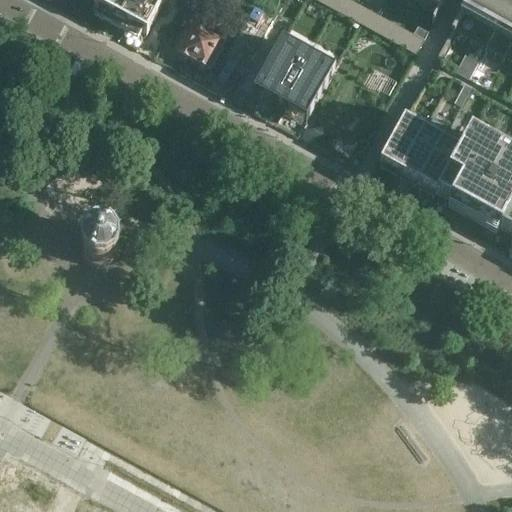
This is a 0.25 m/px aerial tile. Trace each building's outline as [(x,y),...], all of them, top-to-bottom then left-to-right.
[(98,0),(94,9),(146,38),(167,0),(98,0)] [(359,8),(350,3),(344,0),(309,0),(416,58),(424,44),(413,37),(403,32),(380,19),(359,8)] [(345,0),(423,43),(446,0),(345,0)] [(511,77),(511,0),(472,0),(449,43),(511,77)] [(210,72),(224,47),(221,45),(223,41),(218,38),(215,42),(190,29),(177,54),(210,72)] [(335,72),(282,43),(254,96),(306,125),(335,72)] [(470,77),(476,63),(466,58),(459,72),(470,77)] [(429,93),(422,89),(380,166),(511,238),(511,138),(429,93)] [(119,249),(119,246),(118,244),(118,243),(117,241),(116,240),(114,238),(113,236),(111,235),(108,233),(106,232),(104,232),(101,232),(99,232),(97,232),(94,233),(92,233),(90,234),(87,236),(86,237),(85,239),(83,241),(82,243),(82,244),(81,246),(81,247),(80,249),(80,250),(80,253),(81,255),(81,257),(82,259),(83,260),(84,263),(86,265),(87,266),(89,267),(91,269),(93,269),(95,270),(98,271),(100,271),(103,270),(104,270),(107,269),(109,268),(111,267),(114,265),(115,263),(117,261),(118,259),(119,257),(119,255),(119,254),(120,252),(120,250),(119,249)] [(58,511),(2,481),(0,485),(0,511),(58,511)]
